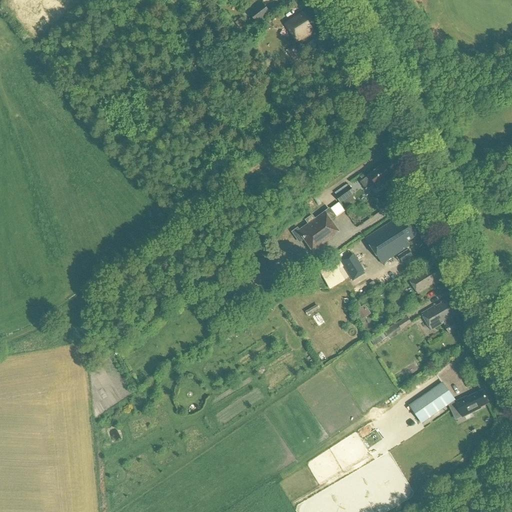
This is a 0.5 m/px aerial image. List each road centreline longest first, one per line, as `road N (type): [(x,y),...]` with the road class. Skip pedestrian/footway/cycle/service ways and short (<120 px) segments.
road 1 (track): [(0,343),(47,321),(380,81)]
road 2 (tertiary): [(511,354),(336,0)]
